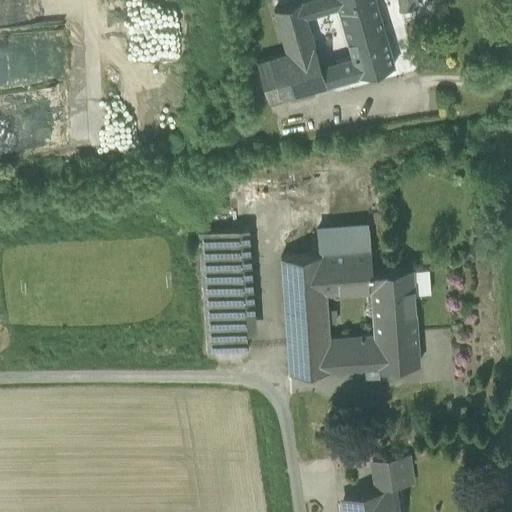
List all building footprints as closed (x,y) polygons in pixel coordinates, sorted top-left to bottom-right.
[(335,0),(304,0),(301,1),(306,17),(338,7),(335,0)] [(374,0),(335,0),(338,7),(348,43),(384,32),(374,0)] [(415,6),(413,0),(399,0),(402,8),(415,6)] [(301,1),(273,9),(286,53),(256,62),(268,101),(326,85),(320,67),(306,17),(301,1)] [(384,32),(348,43),(352,58),(335,63),(340,80),(353,77),(365,73),(393,65),(384,32)] [(335,63),(320,67),(326,85),(340,80),(335,63)] [(14,106),(0,104),(0,149),(10,150),(14,106)] [(238,228),(198,231),(207,350),(247,347),(238,228)] [(316,232),(317,253),(321,253),(370,249),(367,229),(316,232)] [(370,249),(321,253),(324,291),(371,288),(370,270),(371,270),(370,249)] [(317,253),(280,256),(283,293),(324,291),(321,253),(317,253)] [(371,270),(370,270),(371,288),(375,333),(416,330),(412,267),(371,270)] [(324,291),(283,293),(288,372),(329,369),(327,337),(324,291)] [(375,333),(359,334),(361,367),(418,363),(416,330),(375,333)] [(359,334),(327,337),(329,369),(361,367),(359,334)] [(409,454),(372,460),(376,487),(406,482),(404,464),(410,463),(409,454)] [(397,511),(394,490),(343,497),(344,511),(397,511)]
